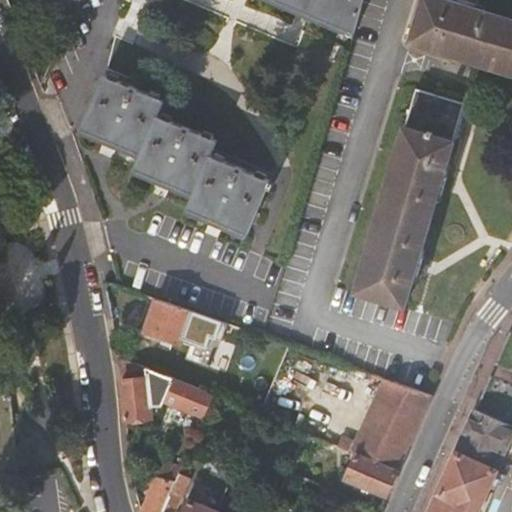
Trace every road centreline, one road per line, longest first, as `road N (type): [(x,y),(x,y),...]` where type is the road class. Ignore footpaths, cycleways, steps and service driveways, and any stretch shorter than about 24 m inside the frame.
road 1 (tertiary): [(0,29),(73,231),(117,511)]
road 2 (residential): [(511,289),(473,342),(396,511)]
